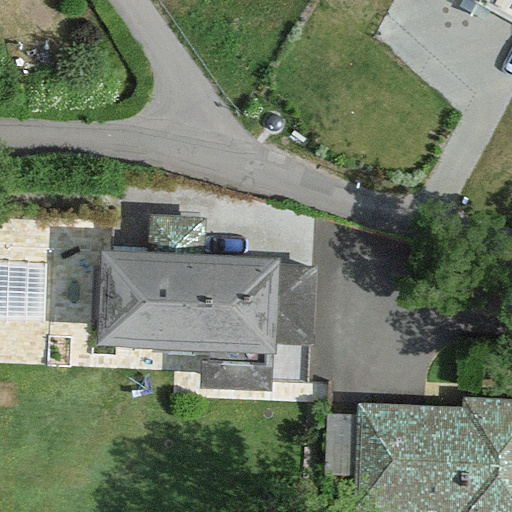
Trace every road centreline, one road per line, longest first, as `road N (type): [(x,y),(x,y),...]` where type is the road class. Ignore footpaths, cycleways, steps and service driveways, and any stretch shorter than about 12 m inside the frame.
road 1 (residential): [(511,251),(434,235),(198,146)]
road 2 (residential): [(198,146),(0,146)]
road 3 (residential): [(134,0),(177,80),(198,146)]
